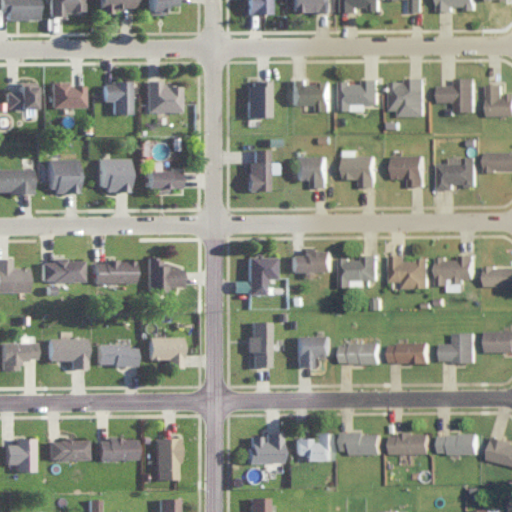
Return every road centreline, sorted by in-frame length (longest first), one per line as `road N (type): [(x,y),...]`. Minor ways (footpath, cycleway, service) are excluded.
road 1 (residential): [(0,404),(511,397)]
road 2 (residential): [(0,226),(511,221)]
road 3 (residential): [(0,48),(511,44)]
road 4 (residential): [(211,0),(213,511)]
